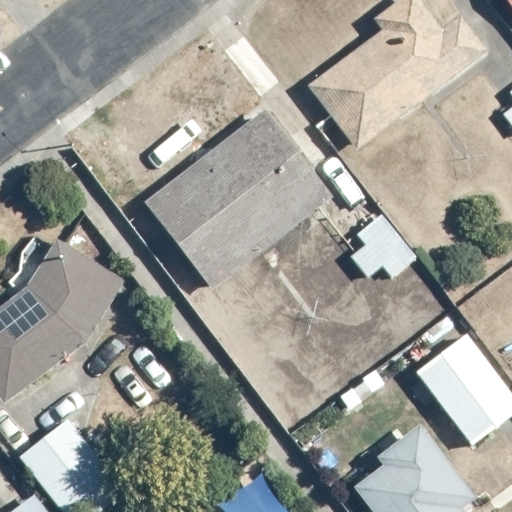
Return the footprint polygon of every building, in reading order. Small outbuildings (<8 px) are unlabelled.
[(383,30),(307,86),(356,152),(492,52),(453,0),(396,0),(373,17),(383,30)] [(511,99),(511,107),(502,115),(511,128),(511,89),(507,93),(511,99)] [(265,108),(144,202),(211,289),(333,196),(265,108)] [(421,261),(381,213),(348,239),(389,288),(421,261)] [(28,286),(0,307),(0,397),(5,403),(85,342),(125,279),(59,237),(28,286)] [(511,413),(511,400),(458,327),(407,364),(467,446),(511,413)] [(138,511),(67,418),(18,455),(61,511),(138,511)] [(386,466),(358,487),(376,511),(465,511),(464,509),(477,500),(421,424),(378,455),(386,466)] [(42,511),(34,502),(20,511),(42,511)]
